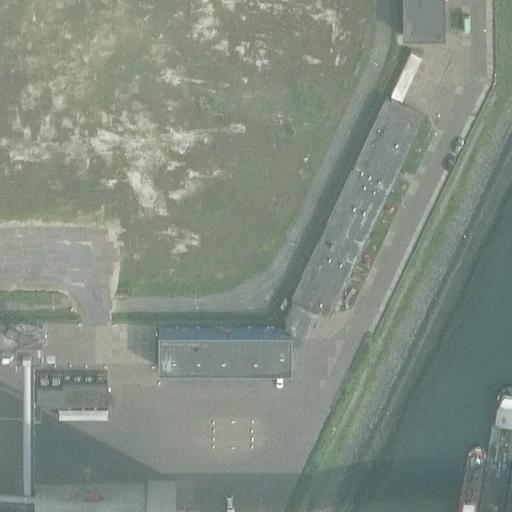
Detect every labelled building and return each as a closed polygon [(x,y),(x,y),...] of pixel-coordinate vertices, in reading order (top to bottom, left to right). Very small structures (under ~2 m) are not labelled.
[(444,0),(402,0),(403,34),(445,34),(444,0)] [(410,36),(385,91),(421,107),(446,53),(410,36)] [(293,298),(285,316),(285,329),(292,329),(291,342),(303,342),(317,310),(330,315),(338,296),(347,278),(389,187),(398,169),(424,114),(385,96),(291,297),(293,298)] [(292,329),(158,329),(158,367),(291,368),(292,329)] [(62,387),(36,387),(36,403),(107,403),(107,383),(62,383),(62,387)] [(170,511),(170,507),(175,507),(175,492),(175,481),(146,481),(146,483),(34,483),(34,511),(170,511)]
